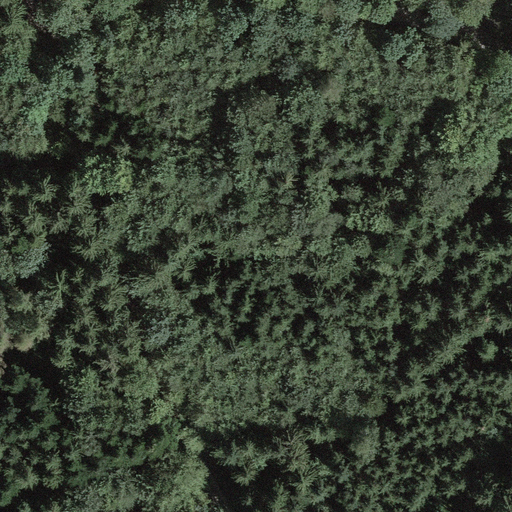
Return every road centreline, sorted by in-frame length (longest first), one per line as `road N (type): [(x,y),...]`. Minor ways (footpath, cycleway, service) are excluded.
road 1 (track): [(37,28),(70,141),(220,511)]
road 2 (track): [(368,0),(511,49)]
road 3 (track): [(27,0),(37,28),(126,0)]
